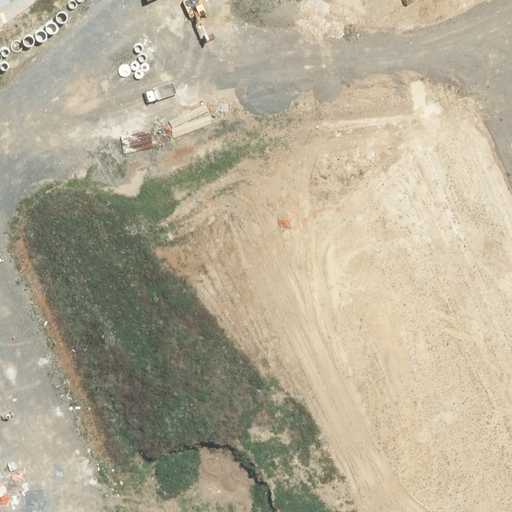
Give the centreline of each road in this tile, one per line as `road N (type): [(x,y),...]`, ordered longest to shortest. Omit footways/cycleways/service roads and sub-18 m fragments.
road 1 (residential): [(350,0),(162,82),(292,391),(510,302)]
road 2 (residential): [(384,0),(510,302)]
